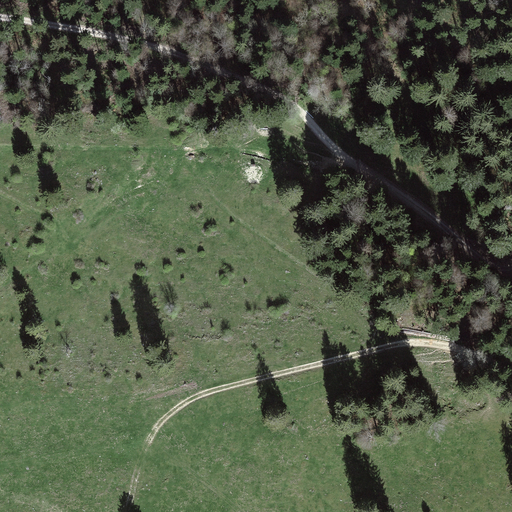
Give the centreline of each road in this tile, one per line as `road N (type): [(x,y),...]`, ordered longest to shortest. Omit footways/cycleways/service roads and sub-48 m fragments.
road 1 (track): [(0,8),(179,42),(291,104),(355,165),(484,252),(511,240)]
road 2 (track): [(511,367),(399,343),(206,389),(176,409),(123,511)]
